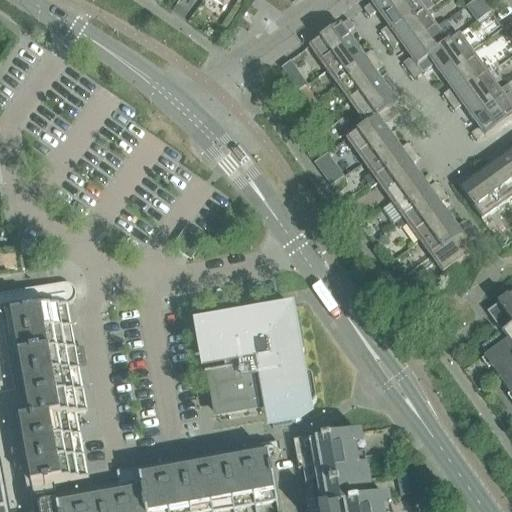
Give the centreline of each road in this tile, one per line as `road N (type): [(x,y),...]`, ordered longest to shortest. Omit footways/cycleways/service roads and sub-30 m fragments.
road 1 (tertiary): [(483,511),(298,247)]
road 2 (residential): [(86,269),(22,203),(6,163),(22,105),(72,29)]
road 3 (residential): [(89,298),(298,247)]
road 4 (residential): [(189,112),(243,62),(332,0)]
road 5 (tertiary): [(298,247),(189,112)]
road 6 (tertiary): [(189,112),(72,29)]
